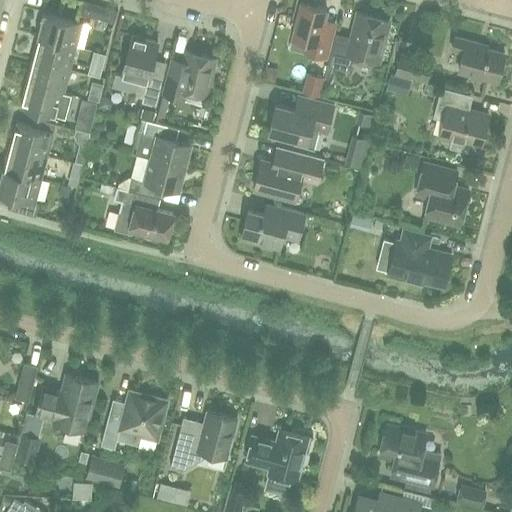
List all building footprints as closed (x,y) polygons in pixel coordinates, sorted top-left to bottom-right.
[(298,17),(290,48),(326,57),(335,20),(324,17),(326,8),(315,5),(316,1),(312,0),(298,0),(295,16),(298,17)] [(90,24),(82,22),(43,12),(37,36),(76,46),(84,48),(90,24)] [(378,63),(389,20),(358,12),(352,38),(336,33),(328,66),(349,71),(353,56),(378,63)] [(158,42),(132,35),(122,75),(139,79),(134,95),(143,98),(142,101),(156,105),(165,72),(151,68),(158,42)] [(70,69),(76,46),(37,36),(37,37),(39,37),(33,60),(70,69)] [(464,52),(459,71),(498,81),(505,54),(477,46),(478,43),(455,37),(452,49),(464,52)] [(171,62),(163,93),(164,93),(160,109),(167,111),(171,95),(184,99),(186,91),(206,96),(216,57),(187,50),(183,65),(171,62)] [(426,81),(431,62),(401,54),(396,73),(426,81)] [(64,93),(70,69),(33,60),(27,83),(64,93)] [(324,78),(309,73),(304,92),(319,96),(324,78)] [(58,117),(64,93),(27,83),(21,107),(58,117)] [(465,93),(441,87),(433,117),(444,120),(439,137),(451,140),(449,147),(468,152),(470,145),(480,147),(488,115),(461,107),(465,93)] [(276,104),(269,131),(308,141),(311,128),(327,132),(334,105),(308,98),(304,112),(276,104)] [(47,155),(54,131),(56,124),(34,118),(32,126),(17,122),(11,146),(47,155)] [(172,127),(147,120),(144,132),(142,132),(136,155),(185,167),(191,144),(169,138),(172,127)] [(41,179),(47,155),(11,146),(5,168),(3,168),(2,168),(41,179)] [(262,159),(254,189),(295,200),(303,171),(319,175),(324,158),(296,150),(292,167),(262,159)] [(179,191),(185,167),(136,155),(131,177),(129,177),(119,183),(118,187),(141,193),(154,196),(157,185),(179,191)] [(460,225),(469,190),(446,184),(449,169),(424,163),(416,194),(430,197),(425,216),(460,225)] [(0,193),(35,202),(41,179),(2,168),(0,177),(0,193)] [(138,205),(141,193),(118,187),(115,199),(123,201),(120,211),(115,229),(131,233),(132,228),(167,237),(173,214),(138,205)] [(275,217),(248,210),(241,237),(280,247),(283,236),(298,240),(306,213),(278,206),(275,217)] [(423,280),(444,285),(452,255),(427,248),(430,236),(405,230),(402,242),(397,240),(388,274),(423,283),(423,280)] [(38,366),(24,363),(15,397),(29,401),(38,366)] [(55,418),(54,422),(85,430),(98,382),(67,374),(62,392),(43,387),(36,413),(55,418)] [(122,420),(109,416),(101,445),(115,448),(117,439),(139,445),(142,435),(157,439),(168,400),(130,390),(122,420)] [(183,470),(210,454),(210,453),(227,458),(237,419),(208,411),(205,422),(184,417),(170,467),(183,470)] [(387,425),(380,455),(396,459),(391,474),(433,485),(441,454),(423,449),(426,435),(387,425)] [(277,442),(253,435),(246,461),(270,467),(268,473),(297,481),(309,437),(280,430),(277,442)] [(21,432),(15,458),(35,463),(41,436),(21,432)] [(91,455),(85,478),(116,486),(122,463),(91,455)] [(486,492),(462,486),(458,500),(482,506),(486,492)] [(238,511),(243,493),(230,490),(224,511),(238,511)] [(418,511),(420,503),(402,499),(400,506),(360,496),(355,511),(418,511)]
